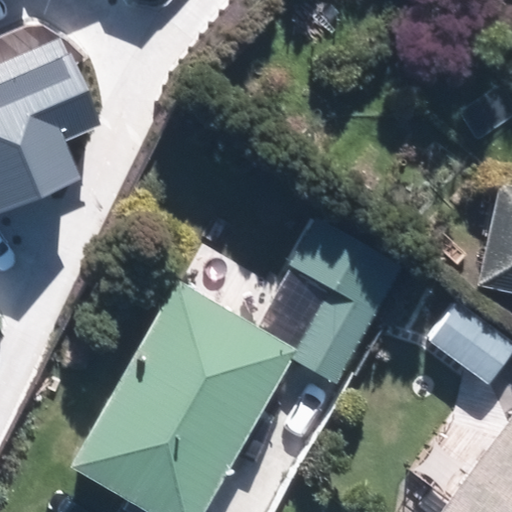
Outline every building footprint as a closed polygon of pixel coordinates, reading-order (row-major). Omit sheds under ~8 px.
[(177,7),(148,53),(195,83),(224,37),(177,7)] [(0,212),(82,179),(66,141),(101,127),(71,54),(69,54),(62,38),(0,63),(0,212)] [(173,72),(130,61),(123,88),(107,144),(150,156),(173,72)] [(511,184),(495,181),(476,278),(511,285),(511,184)] [(331,289),(298,346),(293,355),(341,383),(399,282),(304,227),(284,262),(331,289)] [(273,303),(187,253),(70,457),(166,511),(202,511),(293,355),(298,346),(261,324),(273,303)] [(511,333),(459,291),(425,334),(488,385),(509,360),(511,355),(511,333)] [(478,420),(463,407),(410,474),(444,500),(434,511),(511,511),(511,412),(511,414),(494,400),(478,420)]
